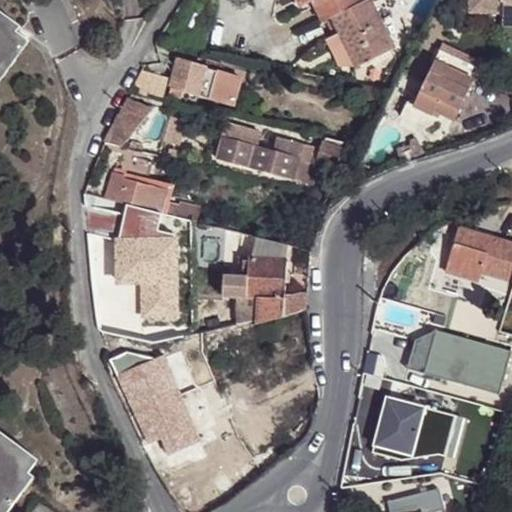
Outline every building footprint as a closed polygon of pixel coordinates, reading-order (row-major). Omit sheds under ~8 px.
[(296,0),(300,8),(311,3),(321,22),(330,18),(360,5),(357,0),(296,0)] [(360,5),(330,18),(340,38),(356,69),(393,51),(380,24),(369,0),(360,5)] [(511,0),(469,0),(469,15),(502,16),(511,16),(511,0)] [(511,16),(502,16),(502,29),(511,28),(511,16)] [(397,17),(380,24),(393,51),(408,37),(397,17)] [(0,83),(26,48),(14,39),(16,32),(0,20),(0,83)] [(356,69),(340,38),(324,46),(337,73),(356,69)] [(443,45),(436,57),(476,77),(483,65),(443,45)] [(476,77),(436,57),(414,101),(434,111),(436,107),(456,116),(476,77)] [(178,60),(169,86),(176,88),(231,105),(239,79),(221,73),(204,68),(178,60)] [(168,79),(142,72),(133,89),(151,96),(153,92),(164,95),(168,79)] [(176,88),(169,86),(167,91),(174,94),(176,88)] [(152,106),(125,99),(106,137),(123,141),(152,106)] [(186,122),(170,117),(164,141),(180,146),(186,122)] [(224,162),(293,180),(294,178),(313,184),(318,164),(297,159),(300,146),(279,142),(276,153),(254,147),(257,134),(234,128),(230,141),(224,162)] [(147,151),(160,153),(161,143),(150,141),(147,151)] [(322,151),(318,164),(338,170),(344,152),(324,145),(322,151)] [(322,151),(300,146),(297,159),(318,164),(322,151)] [(155,163),(147,161),(146,168),(154,169),(155,163)] [(114,173),(107,199),(119,202),(149,209),(163,214),(164,204),(168,189),(125,178),(125,176),(114,173)] [(164,204),(163,214),(195,222),(198,213),(164,204)] [(511,242),(459,227),(449,261),(461,264),(459,275),(479,281),(483,272),(511,279),(511,242)] [(176,237),(116,239),(118,284),(143,283),(144,319),(180,318),(176,237)] [(282,314),(283,295),(286,259),(286,243),(264,238),(257,258),(248,257),(248,278),(239,278),(224,277),(223,297),(232,298),(246,298),(244,322),(282,314)] [(248,278),(248,257),(240,257),(239,278),(248,278)] [(294,294),(283,295),(282,314),(302,311),(305,292),(294,294)] [(244,322),(246,298),(232,298),(230,325),(244,322)] [(183,338),(186,357),(255,347),(252,328),(183,338)] [(508,350),(437,332),(416,343),(410,367),(498,393),(508,350)] [(111,358),(118,375),(136,367),(129,351),(111,358)] [(153,398),(170,390),(157,360),(129,351),(136,367),(139,366),(153,398)] [(136,367),(118,375),(149,443),(164,437),(171,453),(202,440),(179,386),(170,390),(153,398),(139,366),(136,367)] [(454,416),(387,396),(373,448),(413,456),(442,455),(454,416)] [(0,511),(12,511),(32,484),(28,480),(37,467),(0,440),(0,511)] [(265,469),(281,456),(273,444),(255,458),(265,469)] [(238,492),(254,479),(243,466),(237,458),(223,470),(238,492)] [(225,503),(238,492),(223,470),(208,481),(210,484),(225,503)] [(173,476),(175,480),(183,474),(180,471),(173,476)] [(170,484),(182,503),(195,493),(183,474),(175,480),(170,484)] [(211,511),(225,503),(210,484),(195,493),(182,503),(185,508),(202,499),(211,511)] [(420,497),(423,511),(435,511),(444,510),(442,499),(436,500),(434,493),(420,497)]
